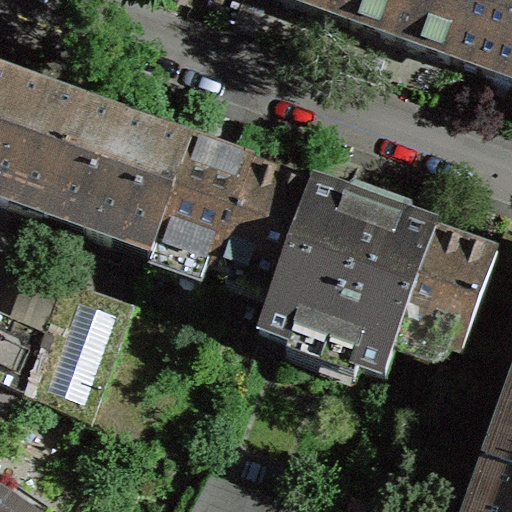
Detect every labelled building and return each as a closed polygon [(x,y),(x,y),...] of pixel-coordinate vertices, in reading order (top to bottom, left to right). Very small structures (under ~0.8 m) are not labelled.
[(511,0),(272,0),(284,4),(283,6),(314,17),(314,15),(371,36),(385,41),(385,42),(415,53),(416,52),(476,74),(487,77),(487,79),(511,88),(511,0)] [(0,208),(8,211),(14,196),(51,210),(86,114),(48,100),(49,97),(22,88),(21,90),(0,82),(0,208)] [(86,114),(51,210),(89,224),(84,239),(112,249),(118,234),(155,247),(190,151),(151,137),(152,135),(125,125),(125,128),(86,114)] [(190,151),(155,247),(216,269),(251,173),(190,151)] [(251,173),(216,269),(275,291),(277,291),(312,195),(251,173)] [(399,335),(434,239),(412,231),(409,217),(379,206),(374,217),(312,195),(277,291),(261,336),(383,380),(399,335)] [(511,240),(504,237),(495,261),(482,298),(511,308),(511,240)] [(401,336),(461,357),(482,298),(495,261),(434,239),(399,335),(401,336)] [(65,286),(109,301),(117,278),(74,262),(65,286)] [(109,301),(65,286),(47,337),(0,316),(0,384),(29,398),(91,425),(132,310),(109,301)] [(0,440),(28,399),(29,398),(0,384),(0,440)] [(511,431),(511,438),(501,469),(511,472),(511,399),(509,399),(499,427),(511,431)] [(511,511),(511,472),(501,469),(488,506),(473,500),(468,511),(511,511)] [(301,511),(212,480),(194,511),(301,511)]
